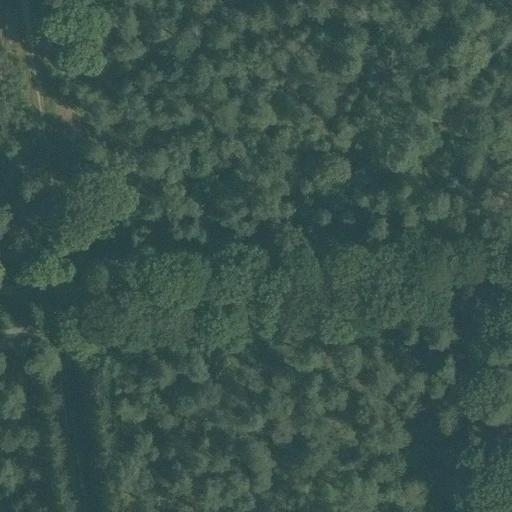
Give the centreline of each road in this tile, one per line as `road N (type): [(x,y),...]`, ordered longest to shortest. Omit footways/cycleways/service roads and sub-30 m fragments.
road 1 (track): [(511,265),(53,291)]
road 2 (track): [(53,291),(55,215),(23,0)]
road 3 (track): [(81,511),(53,291)]
